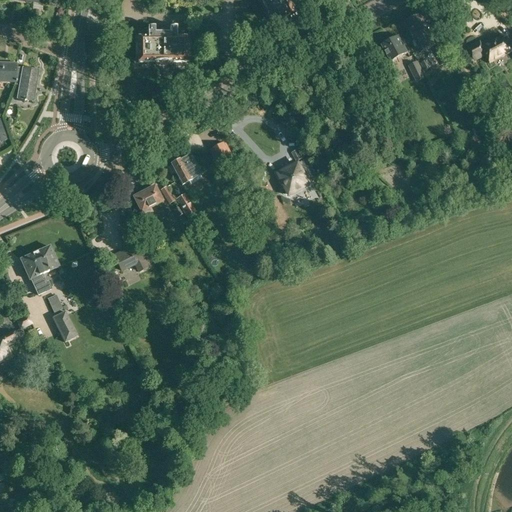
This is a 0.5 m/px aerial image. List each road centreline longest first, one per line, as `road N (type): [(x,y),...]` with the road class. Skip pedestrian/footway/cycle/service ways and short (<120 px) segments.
road 1 (tertiary): [(89,159),(245,78)]
road 2 (tertiary): [(245,78),(393,0)]
